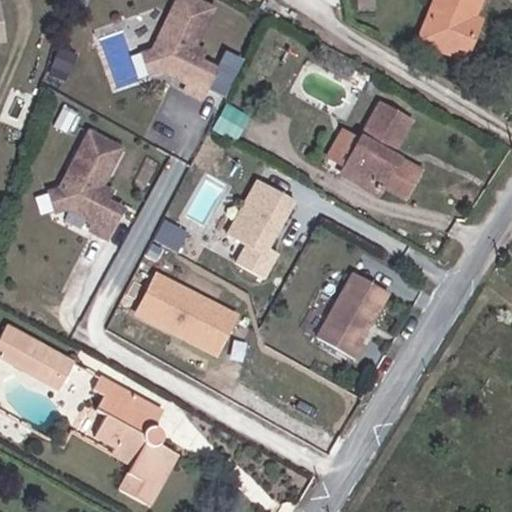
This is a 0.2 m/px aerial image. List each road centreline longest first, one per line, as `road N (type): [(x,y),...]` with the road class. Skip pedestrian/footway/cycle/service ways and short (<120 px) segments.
road 1 (residential): [(511,212),(326,511)]
road 2 (unknown): [(511,144),(404,82),(312,19),(301,0)]
road 3 (unknown): [(342,487),(145,379)]
